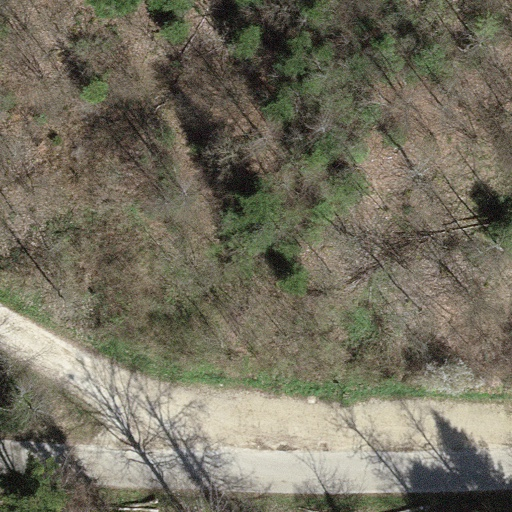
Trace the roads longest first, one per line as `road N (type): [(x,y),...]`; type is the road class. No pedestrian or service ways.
road 1 (unclassified): [(511,450),(256,471),(0,431)]
road 2 (track): [(0,322),(256,471)]
